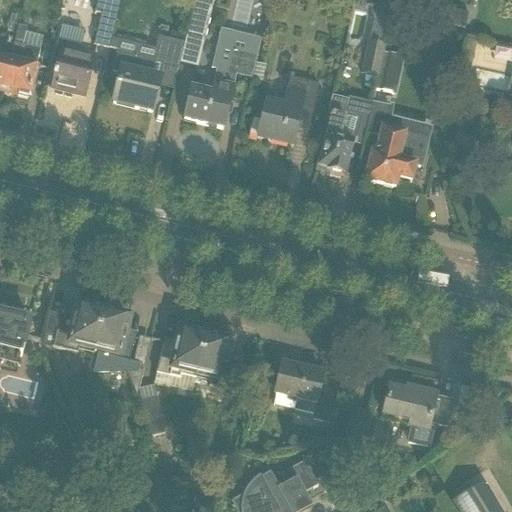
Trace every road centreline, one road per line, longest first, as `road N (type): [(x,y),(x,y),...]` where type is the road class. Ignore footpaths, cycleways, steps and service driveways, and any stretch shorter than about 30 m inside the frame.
road 1 (residential): [(458,290),(466,261),(0,146)]
road 2 (secondary): [(368,282),(0,196)]
